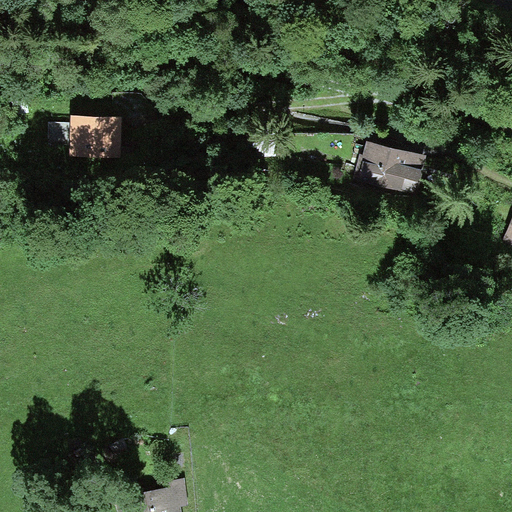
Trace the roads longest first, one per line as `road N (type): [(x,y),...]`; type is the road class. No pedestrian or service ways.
road 1 (track): [(511,113),(240,77),(0,77)]
road 2 (track): [(442,108),(320,108)]
